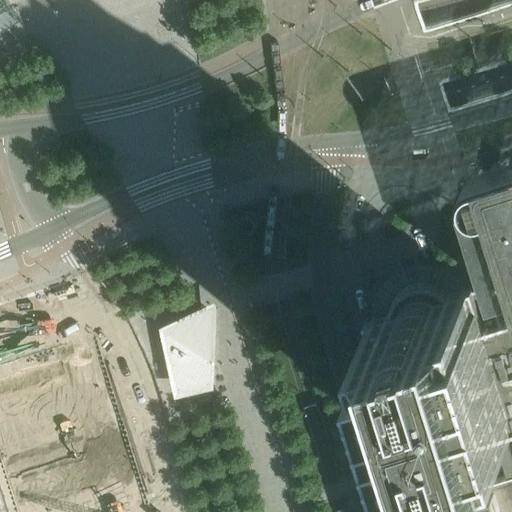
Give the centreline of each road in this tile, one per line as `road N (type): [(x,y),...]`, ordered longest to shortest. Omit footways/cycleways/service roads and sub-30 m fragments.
road 1 (secondary): [(0,230),(279,156),(511,77)]
road 2 (secondary): [(472,0),(0,150)]
road 3 (tertiary): [(378,0),(203,88),(146,107),(24,128)]
road 4 (tertiary): [(378,480),(321,292),(321,203),(336,143)]
road 5 (tertiary): [(55,228),(125,323),(190,511)]
road 6 (tertiary): [(55,228),(172,176),(336,143)]
road 7 (tertiary): [(336,143),(377,141),(511,105)]
road 8 (unclassified): [(378,480),(511,439)]
